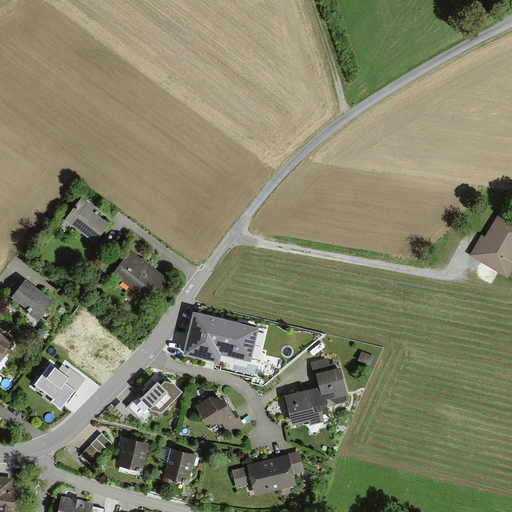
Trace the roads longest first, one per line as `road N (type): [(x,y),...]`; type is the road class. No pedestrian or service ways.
road 1 (unclassified): [(511,20),(310,143),(266,188),(133,364),(39,445)]
road 2 (track): [(231,237),(459,279)]
road 3 (residential): [(51,473),(185,511)]
road 4 (track): [(344,118),(309,0)]
